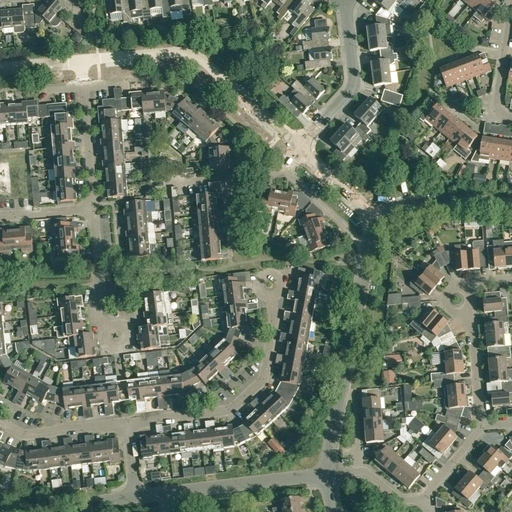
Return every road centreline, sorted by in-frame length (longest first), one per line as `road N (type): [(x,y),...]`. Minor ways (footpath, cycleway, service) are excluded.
road 1 (tertiary): [(325,474),(369,219)]
road 2 (tertiary): [(297,150),(191,56),(80,62)]
road 3 (residential): [(126,423),(232,408),(264,374),(272,295)]
road 4 (residential): [(297,150),(353,85),(345,6)]
road 5 (residential): [(166,494),(325,474)]
road 6 (residential): [(369,219),(432,201),(511,204)]
road 7 (residential): [(126,423),(24,434),(0,423)]
road 8 (residential): [(92,207),(82,86)]
road 9 (residential): [(511,118),(496,107),(511,9)]
